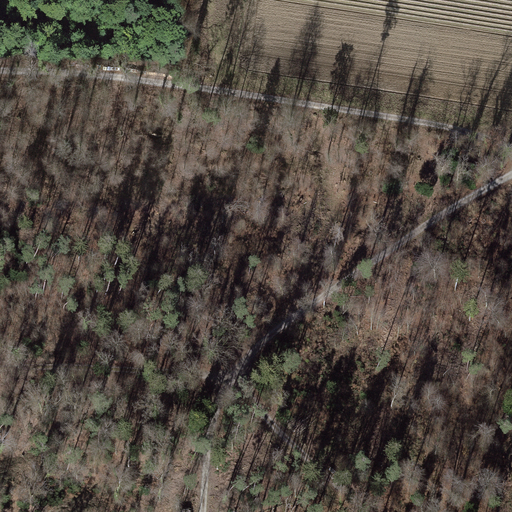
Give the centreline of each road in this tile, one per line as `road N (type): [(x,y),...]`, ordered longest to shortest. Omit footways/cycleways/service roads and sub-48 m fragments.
road 1 (track): [(0,72),(231,85),(459,128),(511,150)]
road 2 (track): [(205,511),(210,408),(232,372),(265,336),(511,175)]
road 3 (track): [(0,366),(232,372),(363,511)]
